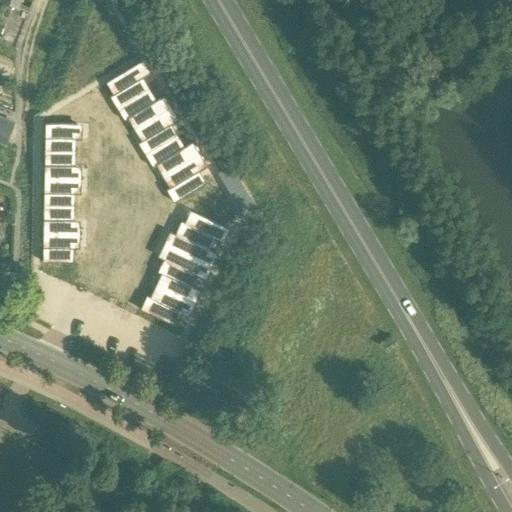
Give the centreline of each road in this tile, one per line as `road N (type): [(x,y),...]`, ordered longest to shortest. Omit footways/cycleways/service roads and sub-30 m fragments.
road 1 (primary): [(441,377),(214,0)]
road 2 (tertiary): [(309,511),(165,420),(0,338)]
road 3 (primary): [(441,377),(506,511)]
road 4 (track): [(17,134),(46,0)]
road 5 (primary): [(511,475),(441,377)]
